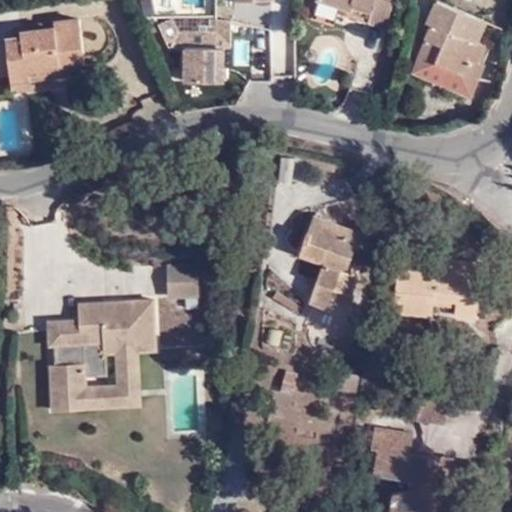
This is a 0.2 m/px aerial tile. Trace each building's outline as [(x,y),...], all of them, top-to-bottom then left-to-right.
[(324,0),(353,10),(350,19),(385,33),(395,0),(324,0)] [(436,26),(415,69),(465,94),(472,78),(458,72),(467,54),(475,58),(481,61),(489,45),(475,39),(483,21),(443,1),(432,24),(436,26)] [(3,36),(9,76),(29,73),(28,65),(65,60),(81,57),(75,13),(51,16),(52,23),(19,27),(19,34),(3,36)] [(214,43),(224,42),(229,42),(229,15),(212,14),(211,28),(175,27),(167,14),(156,20),(167,43),(214,43)] [(271,28),(273,75),(295,73),(292,27),(271,28)] [(350,28),(344,50),(375,58),(381,37),(350,28)] [(224,54),(224,42),(214,43),(215,54),(224,54)] [(467,54),(458,72),(472,78),(481,61),(475,58),(467,54)] [(65,69),(65,60),(28,65),(29,73),(65,69)] [(29,82),(29,73),(9,76),(10,84),(29,82)] [(329,258),(346,265),(358,230),(315,213),(303,247),(329,258)] [(459,307),(482,308),(484,276),(485,251),(442,248),(440,266),(403,263),(400,303),(436,307),(438,292),(459,294),(459,307)] [(360,271),(346,265),(329,258),(316,299),(350,311),(359,289),(354,286),(360,271)] [(197,260),(166,260),(167,292),(197,292),(197,260)] [(153,297),(101,299),(101,315),(80,316),(49,316),(49,340),(56,340),(56,362),(51,362),(53,406),(86,405),(85,383),(85,371),(106,370),(106,349),(117,348),(138,347),(154,347),(153,297)] [(80,299),(80,316),(101,315),(101,299),(80,299)] [(139,402),(138,347),(117,348),(117,383),(85,383),(86,405),(139,402)] [(449,398),(413,391),(409,412),(445,419),(449,398)] [(433,461),(434,450),(412,448),(414,428),(379,422),(376,443),(379,444),(378,470),(399,473),(420,475),(420,484),(412,487),(398,487),(397,505),(437,510),(438,503),(454,505),(456,482),(477,483),(478,467),(456,464),(433,461)] [(456,454),(434,450),(433,461),(456,464),(456,454)] [(399,473),(398,487),(412,487),(420,484),(420,475),(399,473)] [(474,506),(477,483),(456,482),(454,505),(474,506)] [(314,511),(316,506),(284,501),(281,511),(314,511)]
